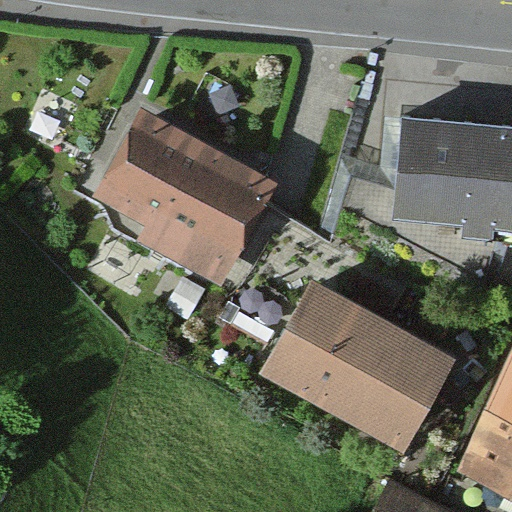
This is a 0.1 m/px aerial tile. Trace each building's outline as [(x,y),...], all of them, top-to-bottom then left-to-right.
[(511,105),(502,105),(405,101),(400,213),(511,217),(511,105)] [(289,185),(153,118),(109,207),(154,230),(144,250),(235,294),(289,185)] [(464,360),(328,284),(277,374),(413,450),(464,360)] [(511,361),(456,473),(511,501),(511,361)] [(435,511),(393,488),(379,511),(435,511)]
